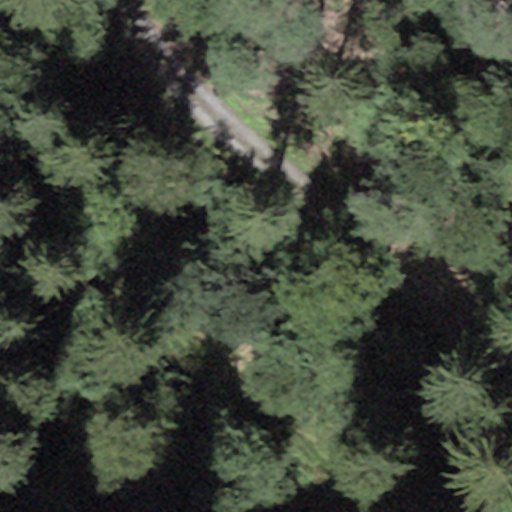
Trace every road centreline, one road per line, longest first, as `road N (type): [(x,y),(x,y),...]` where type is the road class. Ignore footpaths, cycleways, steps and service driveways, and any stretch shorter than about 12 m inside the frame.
road 1 (track): [(511,385),(231,132),(121,25),(106,0)]
road 2 (track): [(0,182),(305,430),(388,511)]
